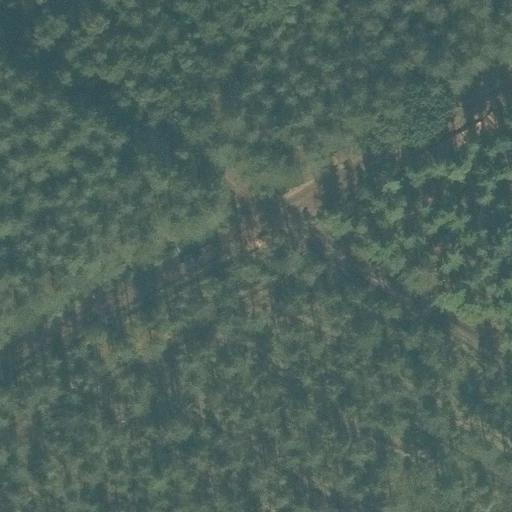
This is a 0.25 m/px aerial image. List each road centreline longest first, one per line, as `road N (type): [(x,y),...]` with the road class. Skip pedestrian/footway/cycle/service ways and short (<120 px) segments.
road 1 (track): [(511,84),(0,360)]
road 2 (track): [(279,214),(511,364)]
